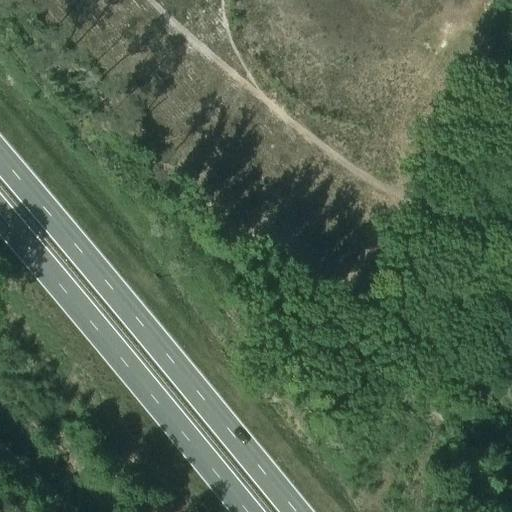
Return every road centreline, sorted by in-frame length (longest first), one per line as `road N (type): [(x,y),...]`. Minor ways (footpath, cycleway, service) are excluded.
road 1 (trunk): [(297,511),(0,154)]
road 2 (trunk): [(0,214),(248,511)]
road 3 (track): [(511,138),(407,407)]
